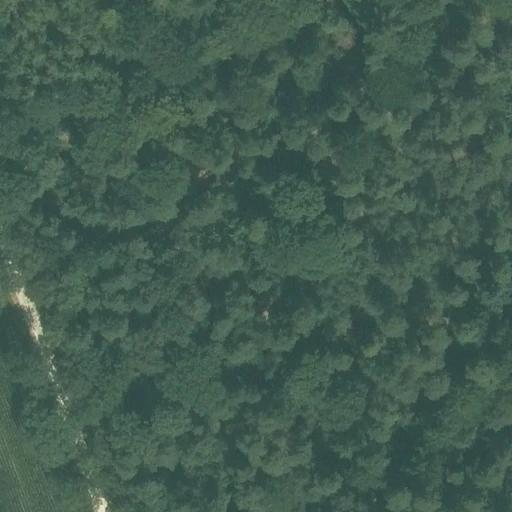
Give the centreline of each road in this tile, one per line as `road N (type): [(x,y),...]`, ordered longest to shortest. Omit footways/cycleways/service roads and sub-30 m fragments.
road 1 (unclassified): [(100,511),(0,233)]
road 2 (track): [(0,123),(219,0)]
